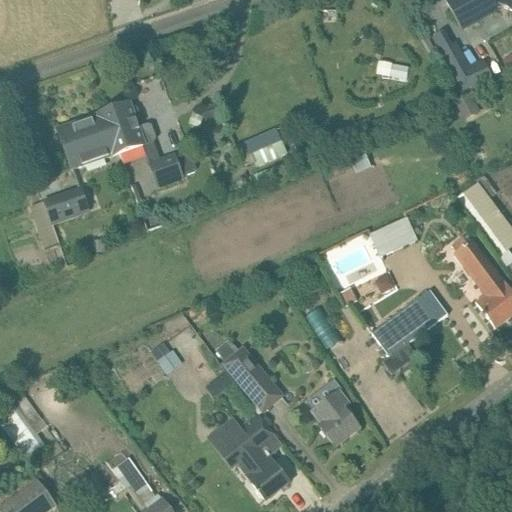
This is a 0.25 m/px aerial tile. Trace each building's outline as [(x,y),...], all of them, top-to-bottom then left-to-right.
[(511,12),(511,0),(445,0),(453,13),(460,26),(461,26),(462,27),(470,22),(470,21),(499,5),(511,12)] [(445,32),(433,39),(441,52),(452,46),(445,32)] [(380,74),(409,80),(412,66),(384,59),(380,74)] [(456,103),(463,120),(481,112),(473,95),(456,103)] [(106,113),(120,155),(143,147),(158,189),(183,180),(183,178),(194,175),(196,169),(192,158),(188,155),(176,160),(174,157),(160,162),(154,144),(156,140),(151,127),(146,126),(139,129),(136,121),(139,120),(140,117),(138,109),(134,107),(131,108),(130,105),(106,113)] [(216,111),(203,116),(206,126),(207,135),(212,144),(221,140),(225,134),(216,111)] [(120,155),(106,113),(105,113),(106,117),(58,133),(72,171),(120,154),(120,155)] [(365,122),(347,129),(351,140),(369,133),(365,122)] [(275,132),(235,148),(240,160),(253,155),(253,156),(281,145),(275,132)] [(511,249),(511,231),(479,186),(457,202),(498,259),(511,249)] [(44,202),(44,203),(29,208),(44,251),(60,244),(53,226),(88,213),(80,189),(44,202)] [(380,260),(417,242),(407,219),(369,236),(380,260)] [(511,317),(511,293),(473,241),(468,245),(463,239),(451,248),(456,254),(453,257),(484,298),(475,305),(494,330),(511,317)] [(105,254),(104,242),(91,242),(92,255),(105,254)] [(390,360),(448,317),(430,293),(372,336),(390,360)] [(266,378),(242,350),(238,352),(229,340),(220,348),(228,360),(223,364),(248,393),(266,378)] [(163,344),(150,354),(166,376),(181,365),(172,352),(170,354),(163,344)] [(224,376),(207,388),(214,398),(231,387),(224,376)] [(4,393),(0,395),(0,423),(12,440),(16,437),(32,459),(46,449),(4,393)] [(348,406),(339,394),(313,414),(322,426),(319,429),(335,449),(360,430),(344,410),(348,406)] [(243,432),(221,447),(237,468),(240,466),(253,483),(252,485),(265,503),(289,484),(275,466),(275,467),(269,459),(266,460),(257,449),(274,435),(259,416),(241,430),(243,432)] [(0,446),(12,440),(0,423),(0,446)] [(112,470),(125,490),(131,485),(145,505),(156,497),(129,458),(112,470)] [(0,511),(50,511),(57,507),(32,475),(13,489),(18,495),(0,507),(0,511)] [(170,511),(162,500),(145,511),(170,511)]
